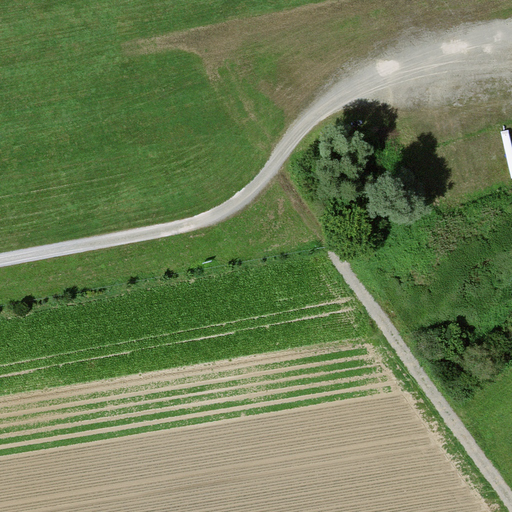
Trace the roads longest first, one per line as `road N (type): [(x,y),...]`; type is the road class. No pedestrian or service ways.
road 1 (track): [(511,48),(358,95),(307,121),(248,205),(213,224),(0,263)]
road 2 (track): [(277,171),(511,506)]
